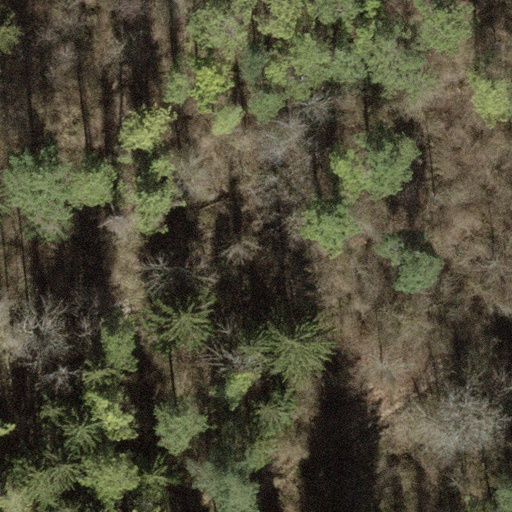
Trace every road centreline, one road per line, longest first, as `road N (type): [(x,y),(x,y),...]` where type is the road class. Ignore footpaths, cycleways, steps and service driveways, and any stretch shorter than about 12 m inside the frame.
road 1 (track): [(511,327),(222,511)]
road 2 (track): [(217,0),(0,153)]
